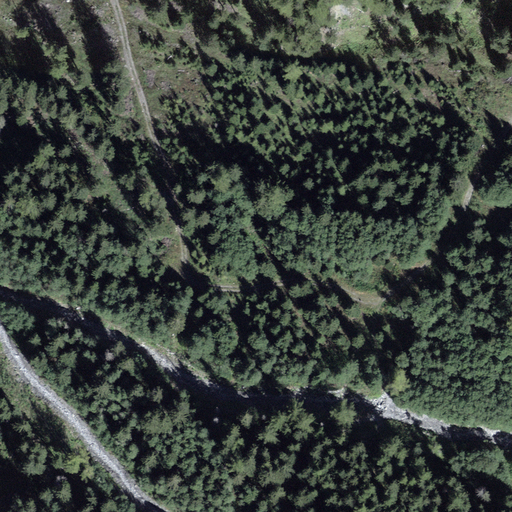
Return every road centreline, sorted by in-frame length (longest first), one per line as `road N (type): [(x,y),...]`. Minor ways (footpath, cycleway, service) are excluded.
road 1 (track): [(511,131),(482,168),(446,248),(378,300),(317,282),(220,290),(188,281),(166,156),(118,19),(101,0)]
road 2 (track): [(250,511),(304,476),(309,458),(330,439),(380,417)]
